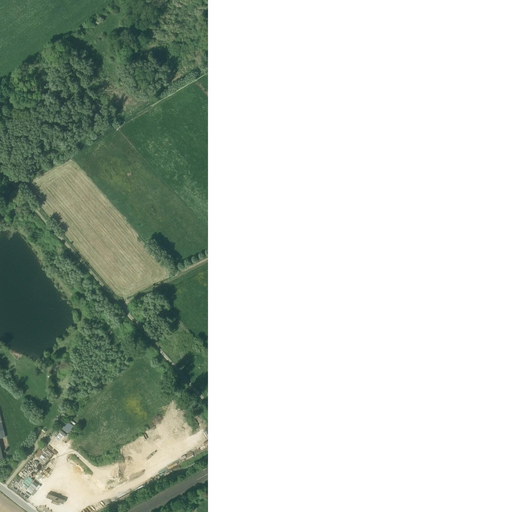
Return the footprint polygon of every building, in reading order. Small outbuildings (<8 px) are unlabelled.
[(59,427),(68,433),(73,425),(64,419),(59,427)] [(59,428),(57,430),(60,433),(54,438),(58,442),(65,435),(59,428)] [(44,449),(52,458),(54,455),(46,447),(44,449)] [(30,494),(37,485),(28,478),(25,482),(30,486),(26,491),(30,494)] [(63,504),(64,500),(47,493),(46,497),(63,504)]
